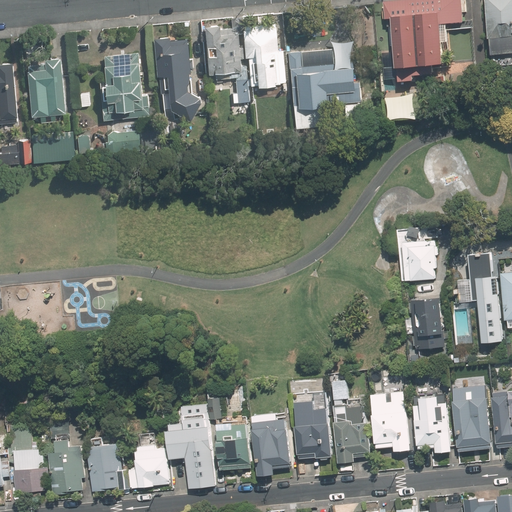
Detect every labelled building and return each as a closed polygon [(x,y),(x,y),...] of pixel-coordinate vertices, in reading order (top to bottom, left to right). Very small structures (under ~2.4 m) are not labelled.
[(396,19),(401,68),(448,63),(444,22),(465,20),(462,0),(401,0),(388,1),(390,20),(396,19)] [(511,0),(485,0),(491,54),(511,52),(511,0)] [(254,87),(288,84),(285,48),(279,48),(277,20),(243,23),(246,58),(251,57),(254,87)] [(221,21),(203,23),(207,80),(234,78),(236,102),(251,101),(248,64),(244,65),(240,24),(222,26),(221,21)] [(154,38),(158,74),(169,74),(174,108),(193,118),(205,95),(189,87),(190,77),(188,36),(154,38)] [(291,51),(295,105),(361,99),(359,80),(357,80),(355,59),(303,64),(301,50),(291,51)] [(102,82),(104,120),(151,118),(150,92),(144,92),(143,76),(140,76),(140,54),(106,55),(107,82),(102,82)] [(47,66),(30,67),(33,113),(68,110),(64,57),(46,59),(47,66)] [(0,160),(33,158),(31,137),(19,138),(19,143),(0,144),(0,119),(22,118),(18,61),(0,62),(0,160)] [(141,127),(106,129),(108,152),(142,150),(141,127)] [(73,129),(36,132),(38,161),(76,157),(73,129)] [(89,134),(79,135),(80,152),(90,151),(89,134)] [(442,252),(440,223),(398,225),(401,283),(436,281),(434,252),(442,252)] [(511,269),(501,270),(505,321),(511,320),(511,269)] [(498,271),(454,274),(455,299),(472,298),(475,342),(502,341),(498,271)] [(443,297),(411,300),(415,353),(448,351),(443,297)] [(358,456),(373,455),(370,404),(351,405),(350,381),(335,381),(339,464),(358,463),(358,456)] [(396,383),(384,384),(385,392),(373,393),(376,446),(395,444),(395,450),(411,449),(408,391),(396,391),(396,383)] [(222,385),(211,386),(214,419),(226,417),(222,385)] [(511,388),(494,390),(499,442),(511,440),(511,388)] [(440,451),(454,450),(448,389),(414,392),(419,444),(439,442),(440,451)] [(489,391),(454,394),(458,449),(493,447),(489,391)] [(329,407),(296,410),(301,458),(333,454),(329,407)] [(183,427),(170,428),(172,457),(192,456),(194,486),(216,485),(211,410),(182,412),(183,427)] [(287,425),(286,413),(254,416),(259,475),(278,473),(277,465),(294,464),(290,425),(287,425)] [(73,419),(45,420),(46,437),(73,436),(73,419)] [(232,427),(219,429),(222,471),(255,468),(251,422),(232,424),(232,427)] [(48,463),(48,453),(42,453),(42,446),(33,447),(31,424),(7,426),(9,457),(17,457),(19,493),(52,491),(50,463),(48,463)] [(52,452),(54,492),(87,490),(86,476),(89,476),(88,456),(79,456),(79,443),(72,443),(72,437),(56,438),(57,452),(52,452)] [(159,442),(138,444),(141,487),(170,485),(168,448),(159,449),(159,442)] [(123,445),(91,447),(94,491),(132,489),(131,468),(124,468),(123,445)] [(0,463),(0,452),(0,500),(12,500),(10,462),(0,463)] [(499,511),(511,511),(511,493),(498,494),(498,500),(499,511)] [(499,511),(498,500),(479,502),(478,496),(464,498),(464,501),(465,511),(499,511)] [(465,511),(464,501),(448,502),(448,499),(430,501),(431,511),(465,511)] [(431,511),(431,507),(416,509),(416,502),(398,504),(398,511),(431,511)]
